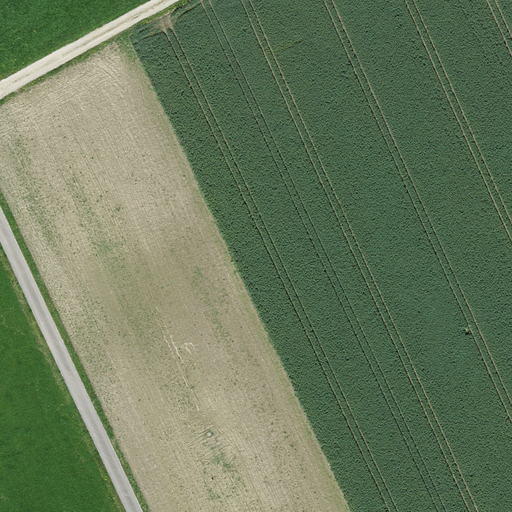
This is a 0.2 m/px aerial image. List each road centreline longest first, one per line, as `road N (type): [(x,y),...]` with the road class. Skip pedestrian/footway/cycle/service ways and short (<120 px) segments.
road 1 (track): [(139,511),(0,216)]
road 2 (track): [(0,95),(177,0)]
